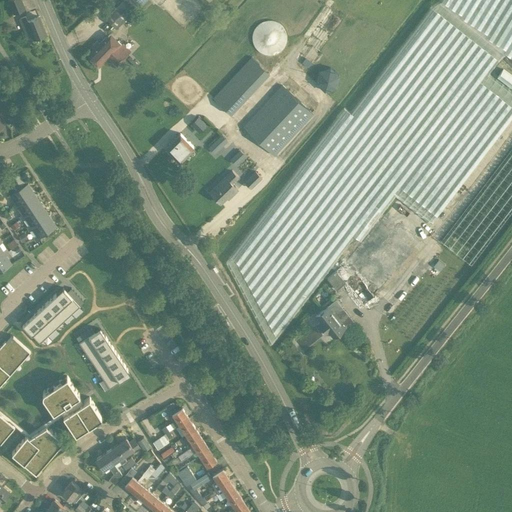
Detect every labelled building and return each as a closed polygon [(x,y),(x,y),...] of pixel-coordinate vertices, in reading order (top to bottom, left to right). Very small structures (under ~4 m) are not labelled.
[(7,0),(13,14),(26,8),(22,0),(7,0)] [(122,0),(104,17),(116,29),(141,4),(145,0),(122,0)] [(28,41),(34,39),(46,34),(39,16),(27,21),(25,16),(19,18),(21,23),(28,41)] [(283,46),(284,45),(285,43),(285,42),(286,40),(286,39),(286,37),(286,36),(286,34),(286,33),(285,31),(285,30),(284,29),(283,27),(282,26),(281,25),(280,24),(279,23),(277,23),(276,22),(275,21),(273,21),(272,21),(270,21),(269,21),(267,21),(266,21),(264,21),(263,22),(261,22),(260,23),(259,24),(258,25),(257,26),(256,27),(255,28),(254,30),(253,31),(253,33),(252,34),(252,36),(252,37),(252,39),(252,40),(252,42),(253,43),(253,44),(254,46),(255,47),(256,48),(257,49),(258,50),(259,51),(261,52),(262,52),(264,53),(265,53),(267,54),(268,54),(270,54),(271,54),(273,53),(274,53),(275,52),(277,52),(278,51),(279,50),(281,49),(282,48),(283,47),(283,46)] [(110,32),(106,37),(87,56),(98,66),(108,57),(116,65),(130,51),(123,44),(122,45),(118,41),(110,32)] [(251,56),(213,98),(231,115),(270,73),(251,56)] [(314,78),(326,91),(341,77),(328,64),(314,78)] [(497,77),(511,87),(511,86),(511,75),(503,69),(497,77)] [(282,85),(243,126),(275,156),(314,114),(282,85)] [(179,161),(193,147),(194,147),(180,133),(165,147),(179,161)] [(221,134),(208,147),(214,154),(228,141),(221,134)] [(239,150),(230,159),(235,165),(245,156),(239,150)] [(220,203),(229,194),(230,196),(237,189),(232,183),(238,177),(232,171),(226,177),(225,177),(210,192),(220,203)] [(250,188),(261,177),(255,171),(244,181),(250,188)] [(18,205),(35,194),(28,183),(11,194),(17,203),(12,206),(13,208),(15,210),(19,207),(18,205)] [(22,221),(27,218),(25,215),(42,204),(35,194),(18,205),(19,207),(24,213),(19,216),(21,218),(22,221)] [(25,215),(27,218),(31,224),(26,227),(28,229),(29,231),(34,228),(32,226),(49,215),(42,204),(25,215)] [(56,226),(49,215),(32,226),(34,228),(38,235),(33,238),(36,242),(42,238),(41,236),(56,226)] [(391,223),(347,267),(375,296),(419,252),(391,223)] [(7,242),(14,257),(22,254),(15,238),(7,242)] [(3,254),(0,255),(0,270),(10,264),(7,260),(4,255),(9,252),(8,250),(6,249),(2,252),(3,254)] [(347,267),(331,280),(340,291),(350,283),(345,277),(351,273),(347,267)] [(62,287),(54,295),(71,313),(79,305),(62,287)] [(54,295),(46,302),(63,320),(71,313),(54,295)] [(46,302),(38,310),(55,328),(63,320),(46,302)] [(320,322),(317,324),(325,335),(328,332),(333,338),(345,328),(327,306),(315,316),(320,322)] [(38,310),(30,317),(47,335),(55,328),(38,310)] [(30,317),(22,325),(39,343),(47,335),(30,317)] [(82,339),(79,342),(85,351),(106,337),(100,328),(95,331),(92,333),(89,335),(85,337),(82,339)] [(11,334),(0,346),(20,363),(30,352),(11,334)] [(106,337),(85,351),(91,360),(112,346),(106,337)] [(0,346),(0,366),(9,375),(20,363),(0,346)] [(112,346),(91,360),(97,369),(118,355),(112,346)] [(118,355),(97,369),(103,378),(124,364),(118,355)] [(124,364),(103,378),(109,387),(130,373),(124,364)] [(0,384),(9,375),(0,366),(0,384)] [(79,395),(67,375),(43,391),(42,392),(42,393),(42,394),(42,396),(53,412),(79,395)] [(62,414),(75,434),(102,416),(89,397),(62,414)] [(174,428),(179,424),(189,418),(182,407),(172,414),(176,419),(171,423),(174,428)] [(0,442),(14,425),(2,415),(0,417),(0,442)] [(179,424),(186,435),(196,428),(189,418),(179,424)] [(39,446),(50,455),(63,439),(46,426),(29,437),(39,446)] [(196,428),(186,435),(193,445),(202,439),(196,428)] [(167,432),(165,433),(165,434),(153,442),(153,443),(157,449),(161,447),(169,442),(167,440),(173,436),(169,431),(167,433),(167,432)] [(11,453),(24,464),(39,446),(29,437),(26,435),(11,453)] [(150,446),(144,436),(137,440),(144,451),(150,446)] [(124,456),(133,450),(134,452),(141,448),(134,437),(128,441),(126,438),(116,445),(124,456)] [(196,451),(200,456),(209,450),(202,439),(193,445),(178,455),(182,460),(196,451)] [(116,445),(106,452),(113,463),(118,459),(126,469),(131,466),(126,460),(124,456),(116,445)] [(39,446),(24,464),(35,473),(50,455),(39,446)] [(163,456),(174,449),(171,446),(161,453),(163,456)] [(207,467),(217,460),(209,450),(200,456),(207,467)] [(118,470),(113,463),(106,452),(95,459),(103,470),(108,466),(113,473),(108,479),(114,484),(122,475),(118,470)] [(135,463),(131,457),(126,460),(131,466),(135,463)] [(124,485),(134,493),(155,469),(150,465),(147,468),(137,480),(132,476),(136,471),(132,467),(131,467),(121,480),(126,484),(124,485)] [(190,470),(188,467),(178,473),(186,485),(196,479),(194,475),(188,479),(184,474),(190,470)] [(155,469),(134,493),(144,501),(151,492),(147,488),(152,482),(155,478),(158,475),(161,471),(157,468),(155,470),(155,469)] [(216,481),(211,484),(215,489),(229,479),(222,469),(213,475),(216,481)] [(207,473),(196,480),(200,486),(211,479),(207,473)] [(200,498),(201,499),(199,501),(206,509),(210,505),(206,500),(208,499),(216,493),(217,493),(218,494),(223,491),(227,496),(236,490),(229,479),(215,489),(206,495),(203,497),(202,497),(200,498)] [(189,490),(193,486),(195,489),(200,486),(196,480),(186,487),(189,490)] [(84,491),(80,488),(71,481),(62,493),(70,500),(71,500),(74,503),(84,491)] [(0,503),(1,503),(10,492),(0,483),(0,503)] [(170,490),(169,490),(166,494),(172,498),(175,494),(174,494),(180,486),(176,483),(170,490)] [(169,490),(165,486),(161,491),(166,494),(169,490)] [(193,486),(189,490),(199,501),(201,499),(200,498),(202,497),(195,489),(193,486)] [(227,496),(233,507),(243,500),(236,490),(227,496)] [(144,501),(154,509),(161,500),(151,492),(144,501)] [(54,499),(46,510),(49,511),(61,511),(65,508),(54,499)] [(154,509),(156,511),(167,511),(171,508),(161,500),(154,509)] [(233,507),(229,510),(229,511),(236,511),(237,511),(236,511),(249,511),(250,511),(243,500),(233,507)] [(180,507),(185,511),(189,506),(184,502),(180,507)]
